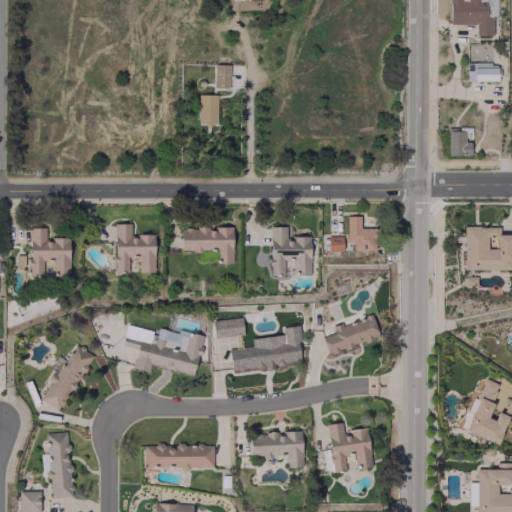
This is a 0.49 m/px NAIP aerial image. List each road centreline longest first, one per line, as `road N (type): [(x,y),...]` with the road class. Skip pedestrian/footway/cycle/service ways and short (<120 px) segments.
road 1 (tertiary): [(0,189),(511,183)]
road 2 (tertiary): [(414,186),(412,511)]
road 3 (residential): [(112,410),(232,407),(374,384)]
road 4 (residential): [(415,0),(414,186)]
